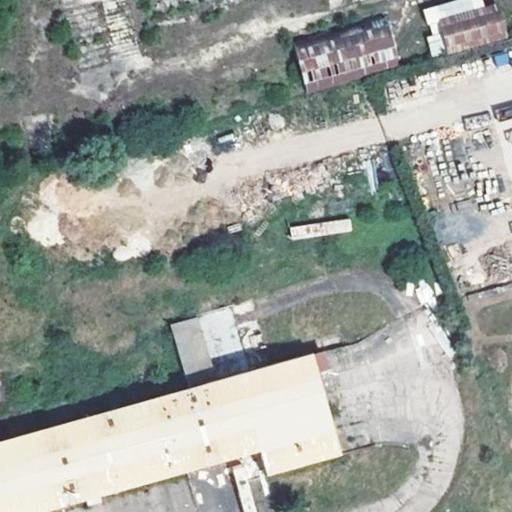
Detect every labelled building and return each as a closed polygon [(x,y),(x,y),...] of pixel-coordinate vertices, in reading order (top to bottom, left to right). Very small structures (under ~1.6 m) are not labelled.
[(483,0),(452,0),(421,8),(435,57),(508,37),(498,2),(485,5),(483,0)] [(295,44),(305,89),(400,69),(391,25),(295,44)] [(307,431),(286,363),(215,382),(197,320),(171,328),(188,390),(0,441),(0,511),(44,511),(228,463),(229,469),(243,466),(248,481),(334,458),(326,426),(307,431)] [(310,356),(286,363),(307,431),(326,426),(330,425),(310,356)] [(229,469),(241,511),(256,511),(248,481),(243,466),(229,469)]
